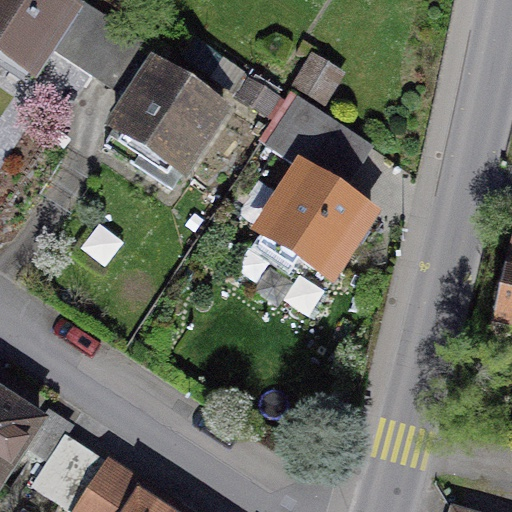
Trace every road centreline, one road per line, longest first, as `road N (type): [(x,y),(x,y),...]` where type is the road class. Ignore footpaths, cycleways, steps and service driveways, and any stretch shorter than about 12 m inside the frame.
road 1 (tertiary): [(385,511),(455,245),(506,0)]
road 2 (residential): [(285,511),(0,323)]
